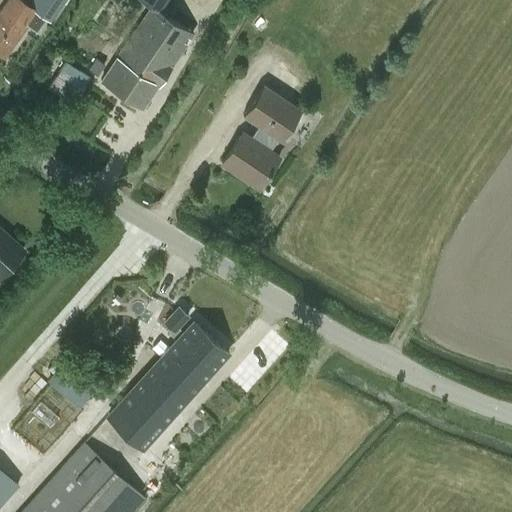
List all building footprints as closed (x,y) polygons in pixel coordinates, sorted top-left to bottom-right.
[(22,0),(6,0),(0,9),(0,53),(4,56),(27,24),(37,30),(46,16),(50,19),(62,0),(34,0),(30,5),(22,0)] [(152,4),(101,79),(142,105),(192,30),(158,7),(152,3),(152,4)] [(104,64),(96,59),(89,69),(97,74),(104,64)] [(73,101),(89,77),(64,61),(49,86),(73,101)] [(241,131),(221,162),(258,186),(279,156),(269,149),(277,137),(280,139),(300,108),(263,83),(242,114),(258,124),(250,137),(241,131)] [(0,225),(0,274),(25,247),(0,225)] [(160,358),(194,389),(228,351),(194,320),(183,331),(177,326),(188,314),(178,306),(164,321),(170,326),(167,329),(171,333),(170,334),(176,340),(160,358)] [(78,407),(101,380),(70,352),(48,379),(78,407)] [(142,446),(194,389),(160,358),(108,415),(142,446)] [(119,470),(130,458),(96,428),(86,440),(119,470)] [(128,511),(144,496),(84,442),(19,511),(128,511)] [(0,503),(18,484),(0,468),(0,503)]
